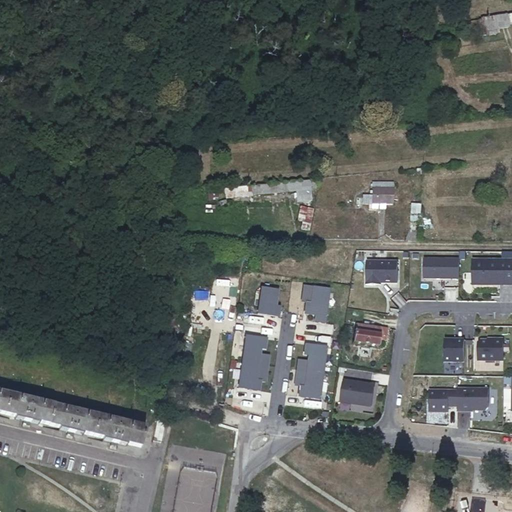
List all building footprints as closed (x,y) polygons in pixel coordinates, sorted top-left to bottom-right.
[(487,19),(430,28),(432,42),(436,42),(443,37),(443,34),(488,27),(487,19)] [(280,184),(225,188),(226,197),(298,191),(298,199),(306,198),(305,190),(317,189),(316,181),(280,184)] [(393,183),(371,183),(371,197),(363,196),(363,205),(392,205),(393,183)] [(411,205),(409,232),(419,232),(420,205),(411,205)] [(300,207),(297,223),(311,226),(314,210),(300,207)] [(460,283),(460,259),(426,259),(426,282),(460,283)] [(382,283),(399,283),(399,261),(368,260),(367,284),(382,284),(382,283)] [(511,288),(511,261),(474,260),(474,287),(511,288)] [(310,286),(308,303),(316,304),(316,307),(314,307),(313,315),(321,316),(320,324),(329,325),(335,290),(310,286)] [(261,314),(279,317),(281,318),(283,307),(278,306),(281,291),(265,288),(261,314)] [(389,328),(358,322),(355,341),(380,345),(382,335),(387,336),(389,328)] [(243,363),(268,367),(269,358),(261,357),(262,350),(267,351),(269,340),(266,340),(247,337),(243,363)] [(511,362),(511,339),(504,340),(504,342),(491,342),(488,345),(488,363),(511,362)] [(465,363),(465,341),(444,341),(445,363),(465,363)] [(299,372),(324,376),(328,349),(309,347),(307,346),(305,356),(310,357),(309,364),(301,362),(299,372)] [(268,367),(243,363),(239,389),(258,392),(261,393),(262,383),(266,383),(268,367)] [(324,376),(299,372),(297,388),(305,389),(305,392),(302,392),(301,399),(320,402),(324,376)] [(346,384),(343,406),(374,411),(377,391),(363,388),(363,387),(346,384)] [(489,409),(489,390),(458,389),(458,392),(458,408),(457,413),(474,413),(474,412),(486,412),(489,409)] [(458,408),(458,392),(430,391),(429,413),(448,413),(448,408),(458,408)] [(51,405),(8,395),(3,414),(13,417),(13,419),(36,424),(37,422),(48,425),(52,406),(51,405)] [(92,435),(96,416),(52,406),(48,425),(58,427),(57,429),(82,435),(82,432),(92,435)] [(145,427),(96,416),(92,435),(102,438),(101,440),(125,445),(125,443),(140,447),(145,427)]
